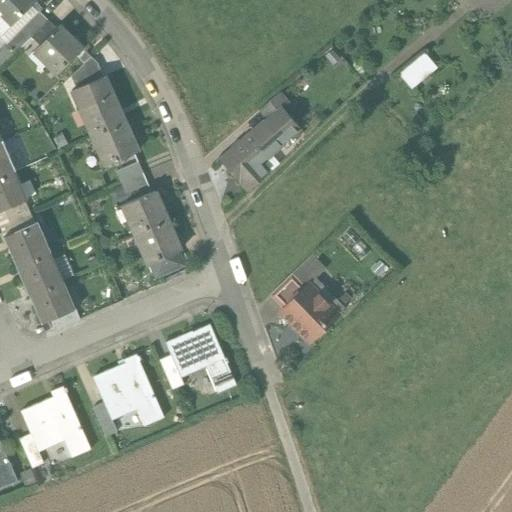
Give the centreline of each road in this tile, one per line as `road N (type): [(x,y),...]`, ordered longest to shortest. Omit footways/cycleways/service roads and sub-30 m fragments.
road 1 (residential): [(228,275),(152,83),(91,0)]
road 2 (residential): [(21,370),(228,275)]
road 3 (track): [(308,511),(266,383)]
